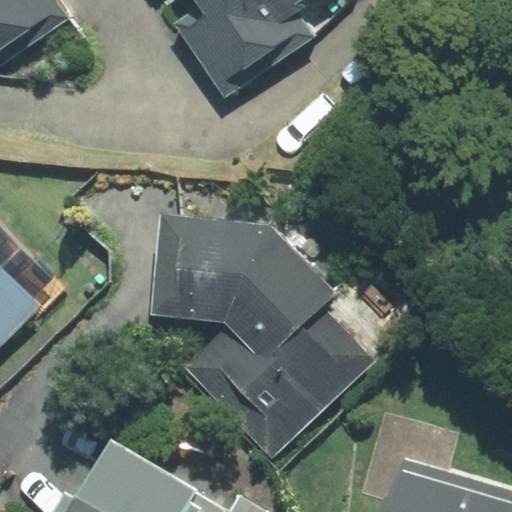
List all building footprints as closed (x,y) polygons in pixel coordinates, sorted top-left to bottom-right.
[(0,0),(0,65),(71,16),(59,0),(0,0)] [(292,5),(299,0),(196,0),(200,6),(175,24),(226,96),(314,36),(292,5)] [(230,323),(185,367),(278,460),(378,361),(325,308),(339,295),(271,227),(161,216),(150,315),(230,323)] [(0,349),(62,289),(0,224),(0,349)] [(65,495),(55,511),(266,511),(239,496),(231,511),(111,442),(77,502),(65,495)] [(511,511),(511,490),(402,458),(385,511),(511,511)]
